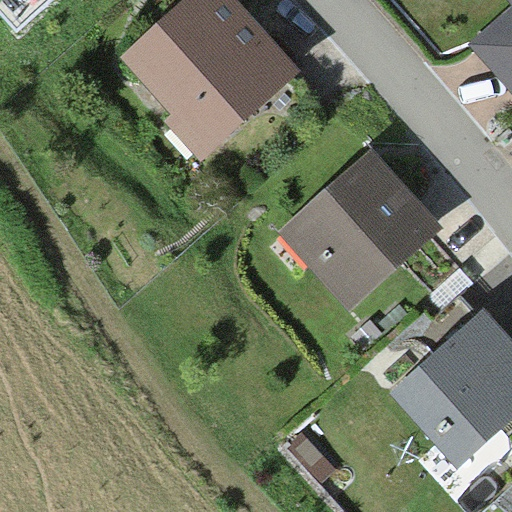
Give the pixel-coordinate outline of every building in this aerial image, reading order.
[(56,0),(0,0),(0,8),(22,32),(56,0)] [(304,71),(241,0),(185,0),(113,63),(199,162),(304,71)] [(511,8),(468,45),(511,97),(511,8)] [(438,243),(375,166),(290,236),(352,312),(438,243)] [(511,429),(511,361),(482,325),(394,395),(457,473),(511,429)]
